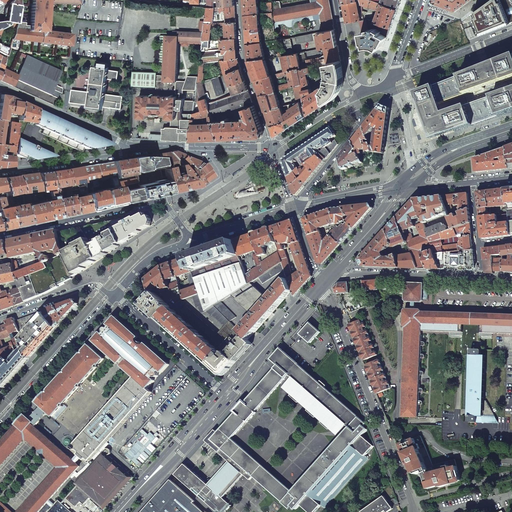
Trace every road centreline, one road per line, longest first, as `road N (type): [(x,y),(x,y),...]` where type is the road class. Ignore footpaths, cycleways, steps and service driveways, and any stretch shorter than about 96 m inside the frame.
road 1 (residential): [(414,511),(321,283)]
road 2 (residential): [(191,242),(162,200),(0,235)]
road 3 (residential): [(0,86),(119,140),(178,145)]
road 4 (residential): [(0,170),(178,145)]
road 5 (residential): [(0,425),(113,297)]
road 6 (secondary): [(118,511),(225,394)]
road 7 (residential): [(239,0),(242,57),(272,146)]
road 8 (residential): [(225,394),(116,293)]
road 9 (residential): [(333,270),(480,278)]
road 10 (secondary): [(225,394),(321,283)]
road 11 (residential): [(293,207),(370,111),(363,90)]
road 12 (unknown): [(186,358),(113,447),(130,469)]
road 13 (residential): [(511,33),(385,83)]
road 14 (residential): [(0,318),(91,284),(113,297)]
